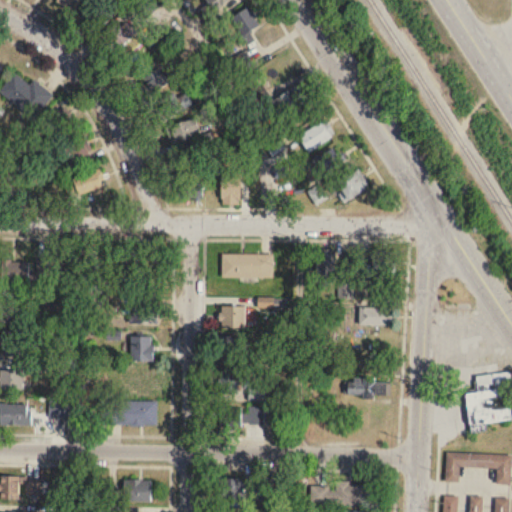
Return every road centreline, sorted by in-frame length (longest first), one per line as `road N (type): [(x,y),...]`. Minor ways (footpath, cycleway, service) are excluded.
road 1 (residential): [(0,221),(444,224)]
road 2 (residential): [(511,325),(301,0)]
road 3 (residential): [(444,224),(429,261),(414,511)]
road 4 (residential): [(191,223),(185,511)]
road 5 (residential): [(0,9),(49,41),(105,103),(153,221)]
road 6 (residential): [(186,451),(417,454)]
road 7 (residential): [(186,451),(0,447)]
